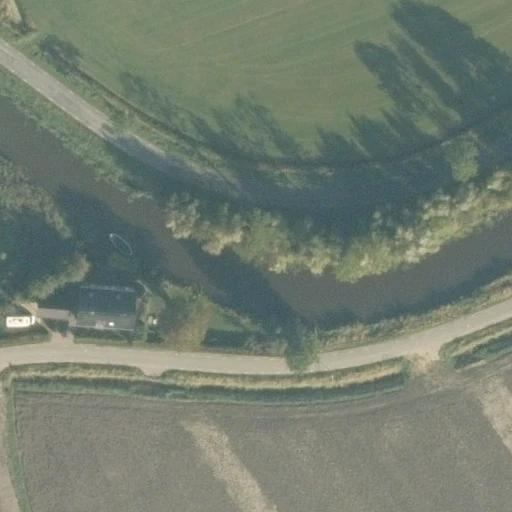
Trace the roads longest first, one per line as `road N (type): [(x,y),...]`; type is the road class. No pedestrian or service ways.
road 1 (tertiary): [(0,50),(146,151),(265,192),(379,187),(511,140)]
road 2 (unclassified): [(0,356),(76,351),(309,363),(394,349),(511,308)]
